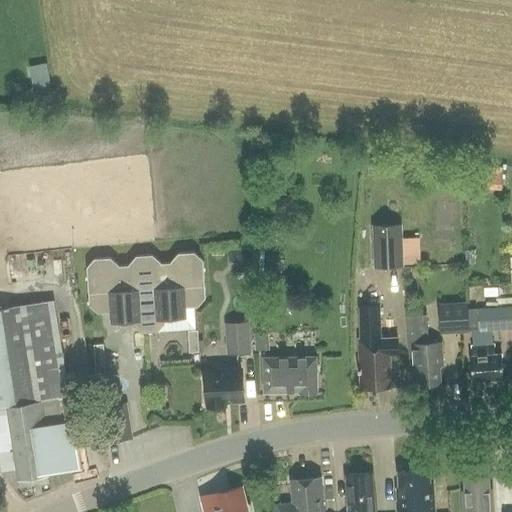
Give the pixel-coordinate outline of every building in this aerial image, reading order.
[(503,175),(478,175),(477,189),(502,189),(503,175)] [(403,225),(373,226),(374,268),(404,267),(403,225)] [(419,238),(403,239),(404,265),(420,265),(419,238)] [(197,304),(204,295),(200,256),(191,249),(175,250),(168,259),(168,260),(158,260),(158,259),(149,252),(133,253),(126,262),(126,263),(116,264),(116,263),(107,255),(91,256),(84,265),(88,304),(97,311),(109,310),(110,320),(132,318),(132,323),(141,331),(157,330),(165,321),(164,316),(185,315),(185,305),(197,304)] [(267,276),(282,276),(282,265),(267,265),(267,276)] [(53,302),(0,310),(0,408),(8,407),(11,430),(0,431),(0,464),(1,472),(18,470),(19,479),(48,475),(47,472),(62,469),(51,400),(58,399),(68,397),(53,302)] [(469,333),(468,302),(439,304),(441,334),(469,333)] [(511,330),(511,306),(477,309),(479,332),(511,330)] [(362,389),(400,387),(398,339),(381,339),(379,307),(360,308),(362,340),(360,340),(362,389)] [(427,335),(426,323),(426,315),(419,316),(418,307),(407,308),(409,336),(408,336),(411,376),(418,376),(419,385),(422,385),(424,388),(431,388),(433,385),(442,384),(441,367),(444,367),(442,343),(428,344),(427,335)] [(227,355),(250,354),(249,322),(225,323),(227,355)] [(196,330),(187,330),(189,352),(198,351),(196,330)] [(473,382),(504,380),(503,355),(496,355),(495,345),(471,347),(471,356),(473,382)] [(318,393),(317,372),(320,371),(320,365),(317,363),(317,357),(263,359),(263,393),(300,392),(300,394),(318,393)] [(243,366),(230,367),(228,367),(228,364),(218,365),(218,368),(206,368),(208,407),(228,406),(227,402),(245,401),(243,366)] [(74,423),(62,424),(58,399),(51,400),(62,469),(62,471),(82,468),(82,467),(81,467),(74,423)] [(99,407),(105,443),(131,439),(125,403),(99,407)] [(464,511),(492,511),(492,490),(489,490),(488,468),(479,468),(477,466),(471,467),(469,469),(465,469),(466,491),(463,491),(464,511)] [(435,511),(434,484),(431,484),(430,470),(399,471),(400,489),(397,489),(398,502),(397,502),(397,511),(435,511)] [(347,511),(377,511),(376,492),(373,492),(372,474),(348,476),(349,494),(346,494),(347,511)] [(324,511),(322,478),(291,481),(293,504),(276,505),(276,511),(324,511)] [(251,511),(250,506),(247,505),(243,489),(201,498),(204,511),(251,511)]
